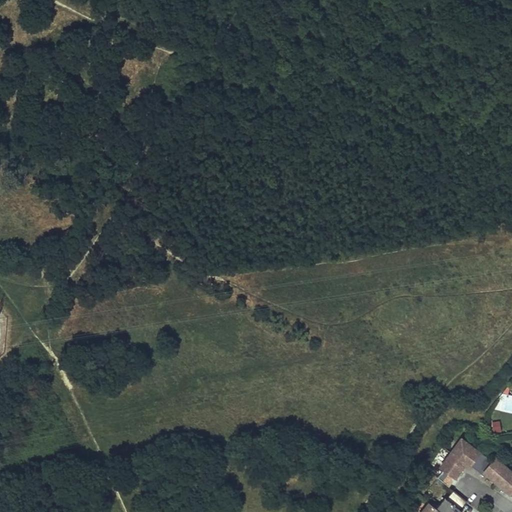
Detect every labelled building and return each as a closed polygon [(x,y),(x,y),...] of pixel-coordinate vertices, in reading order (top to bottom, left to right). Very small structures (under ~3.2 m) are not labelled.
[(493,422),(495,432),(501,430),(499,421),(493,422)] [(511,473),(495,459),(492,462),(470,447),(461,441),(442,468),(445,470),(439,479),(450,488),(463,470),(462,470),(465,466),(466,464),(471,467),(485,477),(486,475),(497,484),(511,496),(511,473)] [(460,509),(458,506),(464,499),(462,497),(461,497),(453,490),(447,498),(445,496),(437,507),(436,508),(441,511),(461,511),(463,511),(460,509)] [(458,506),(460,509),(466,501),(464,499),(458,506)] [(441,511),(436,508),(437,507),(429,501),(420,511),(441,511)]
